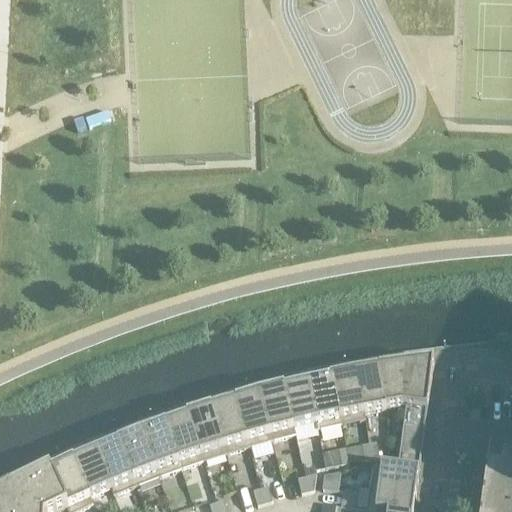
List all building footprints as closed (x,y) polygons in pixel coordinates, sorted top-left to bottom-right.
[(119,110),(96,118),(99,127),(122,119),(119,110)] [(420,469),(434,364),(408,368),(402,410),(405,411),(400,453),(411,454),(409,468),(420,469)] [(402,410),(408,368),(380,372),(387,413),(402,410)] [(387,413),(380,372),(356,376),(363,417),(364,417),(387,413)] [(363,417),(356,376),(332,381),(341,429),(366,424),(364,417),(363,417)] [(341,429),(332,381),(307,386),(316,427),(317,434),(341,429)] [(316,427),(307,386),(283,392),(293,432),(294,432),(316,427)] [(293,432),(283,392),(259,398),(272,445),(296,439),(294,432),(293,432)] [(272,445),(259,398),(235,405),(249,451),(272,445)] [(249,451),(235,405),(212,412),(226,458),(249,451)] [(226,458),(212,412),(188,420),(203,466),(226,458)] [(203,466),(188,420),(165,428),(181,473),(203,466)] [(181,473),(165,428),(141,436),(158,482),(181,473)] [(158,482),(141,436),(118,445),(136,490),(158,482)] [(136,490),(118,445),(95,455),(111,493),(113,500),(136,490)] [(380,464),(377,446),(369,447),(372,463),(380,464)] [(372,463),(369,447),(361,449),(364,464),(372,463)] [(349,468),(346,452),(338,453),(341,469),(349,468)] [(411,454),(400,453),(398,466),(409,468),(411,454)] [(111,493),(95,455),(73,464),(89,502),(90,502),(111,493)] [(511,511),(511,460),(490,458),(482,511),(511,511)] [(89,502),(73,464),(50,475),(67,511),(85,511),(93,508),(90,502),(89,502)] [(419,475),(373,469),(370,492),(416,498),(419,475)] [(67,511),(50,475),(9,495),(0,499),(0,511),(67,511)] [(339,487),(341,476),(324,479),(323,485),(339,487)] [(314,495),(316,478),(305,481),(309,496),(314,495)] [(309,496),(305,481),(298,482),(301,498),(309,496)] [(339,487),(323,485),(322,493),(338,495),(339,487)] [(273,506),(268,490),(261,492),(265,508),(273,506)] [(265,508),(261,492),(253,495),(258,510),(265,508)] [(414,511),(416,498),(370,492),(367,511),(414,511)]
